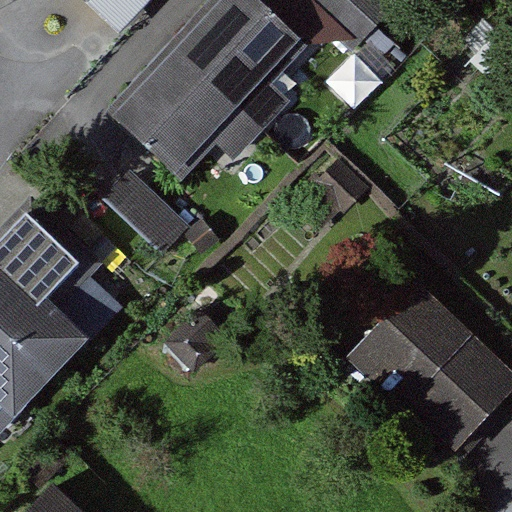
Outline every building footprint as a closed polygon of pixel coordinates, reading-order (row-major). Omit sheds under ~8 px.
[(92,0),(74,0),(85,9),(92,0)] [(319,57),(261,0),(247,0),(127,121),(191,185),(319,57)] [(405,0),(404,0),(320,0),(368,42),(405,0)] [(171,260),(200,227),(130,167),(102,200),(171,260)] [(118,311),(19,217),(0,237),(0,409),(12,421),(118,311)] [(511,406),(511,347),(442,285),(365,371),(464,460),(511,406)] [(79,511),(51,485),(25,511),(79,511)]
